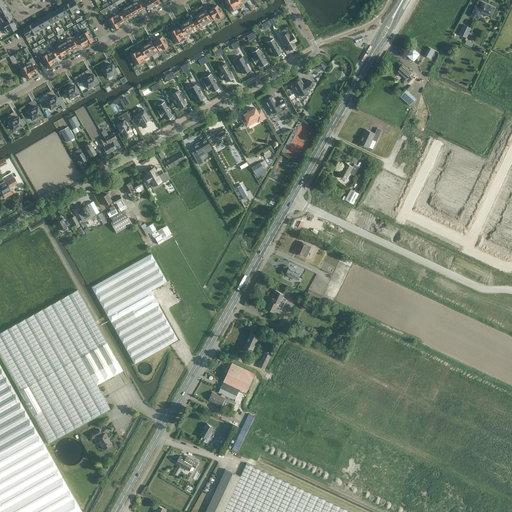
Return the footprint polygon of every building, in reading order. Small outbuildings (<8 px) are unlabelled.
[(70,3),(69,2),(74,11),(79,9),(74,0),(70,3)] [(137,0),(134,0),(131,2),(137,12),(138,12),(138,13),(141,11),(143,10),(141,7),(144,6),(140,0),(137,0)] [(154,6),(150,0),(140,0),(144,6),(146,4),(148,8),(150,7),(150,8),(154,6)] [(231,12),(239,8),(235,0),(226,0),(225,1),(227,4),(226,5),(228,8),(228,7),(231,12)] [(74,11),(69,2),(64,5),(70,14),(74,11)] [(137,12),(131,2),(126,4),(133,16),(136,14),(136,13),(137,12)] [(475,6),(471,14),(471,15),(478,18),(481,12),(491,17),(495,8),(490,5),(488,4),(483,2),(480,8),(475,6)] [(121,12),(123,17),(126,16),(127,18),(129,17),(129,18),(133,16),(126,4),(126,5),(127,6),(122,9),(123,10),(121,12)] [(70,14),(64,5),(60,8),(65,16),(69,14),(70,14)] [(212,9),(209,11),(216,22),(224,17),(220,12),(221,11),(220,8),(219,9),(217,5),(211,8),(212,9)] [(65,16),(60,8),(55,10),(60,19),(65,16)] [(0,12),(0,18),(9,14),(6,9),(0,12)] [(60,19),(55,10),(50,13),(55,22),(60,19)] [(203,11),(200,12),(207,24),(214,20),(215,22),(216,22),(209,11),(210,13),(208,14),(206,10),(204,11),(203,11)] [(123,17),(121,12),(118,13),(117,12),(112,15),(119,26),(122,24),(122,23),(123,22),(121,18),(123,17)] [(197,20),(195,21),(199,28),(207,24),(200,12),(197,14),(197,15),(195,16),(197,20)] [(55,22),(50,13),(46,16),(51,24),(55,22)] [(0,18),(0,21),(1,24),(11,18),(9,14),(0,18)] [(113,29),(119,26),(112,15),(113,16),(108,19),(110,23),(109,23),(111,26),(111,25),(113,29)] [(51,24),(46,16),(41,18),(46,27),(51,24)] [(3,29),(14,23),(11,18),(1,24),(2,24),(5,28),(3,29)] [(46,27),(41,18),(36,21),(41,30),(46,27)] [(188,19),(185,21),(191,33),(199,28),(195,21),(193,23),(190,19),(189,20),(188,19)] [(41,30),(36,21),(32,24),(37,33),(37,32),(41,30)] [(179,28),(178,28),(185,39),(184,37),(191,33),(185,21),(181,23),(182,24),(180,25),(182,29),(180,30),(179,28)] [(14,23),(3,29),(6,34),(16,28),(14,24),(14,23)] [(37,33),(32,24),(27,26),(32,35),(37,33)] [(471,28),(464,25),(459,34),(466,37),(471,28)] [(32,35),(27,26),(27,27),(22,30),(27,38),(32,35)] [(176,29),(175,29),(170,32),(172,35),(171,36),(173,39),(174,38),(177,44),(185,39),(178,28),(176,29)] [(81,32),(88,44),(93,41),(91,37),(92,37),(90,34),(89,34),(86,29),(81,32)] [(74,36),(78,43),(80,42),(82,46),(84,45),(88,44),(81,32),(74,36)] [(290,36),(288,32),(281,36),(289,50),(295,46),(293,42),(296,41),(292,35),(290,36)] [(71,50),(72,49),(72,50),(75,49),(75,48),(77,47),(75,44),(78,43),(74,36),(71,38),(70,36),(65,39),(71,50)] [(161,52),(169,48),(166,43),(167,42),(165,39),(164,40),(162,36),(157,39),(157,40),(154,42),(161,52)] [(71,50),(65,39),(60,42),(67,53),(70,51),(71,50)] [(275,56),(281,52),(273,39),(267,42),(270,47),(269,48),(271,52),(272,51),(275,56)] [(145,43),(152,56),(157,53),(156,50),(159,49),(160,52),(161,52),(154,42),(155,44),(153,45),(151,41),(149,42),(145,43)] [(63,55),(67,53),(60,42),(55,45),(56,46),(54,48),(57,54),(60,53),(61,56),(63,55)] [(140,47),(143,51),(140,53),(139,50),(145,62),(146,62),(144,59),(152,55),(152,56),(145,43),(142,45),(142,46),(140,47)] [(413,47),(407,55),(415,61),(421,53),(413,47)] [(435,50),(429,47),(424,55),(431,58),(435,50)] [(56,62),(56,61),(57,60),(55,56),(57,54),(54,48),(46,52),(53,63),(56,62)] [(258,49),(252,52),(254,56),(252,58),(255,64),(258,62),(260,66),(266,63),(258,49)] [(145,62),(139,50),(136,52),(136,51),(130,54),(132,58),(131,58),(133,61),(134,61),(137,66),(145,62)] [(47,66),(53,63),(46,52),(41,55),(44,60),(43,61),(44,63),(45,63),(47,66)] [(234,61),(236,65),(238,64),(243,74),(250,70),(242,56),(234,61)] [(30,61),(25,64),(31,75),(35,73),(36,72),(30,61)] [(227,81),(233,77),(225,63),(219,67),(222,72),(221,72),(223,77),(224,76),(227,81)] [(25,64),(20,67),(23,72),(22,72),(23,75),(24,75),(26,78),(31,75),(25,64)] [(102,68),(102,69),(103,71),(105,76),(106,76),(105,76),(106,76),(107,77),(111,75),(112,76),(117,73),(112,64),(107,66),(107,65),(101,68),(102,69),(102,68)] [(406,81),(408,83),(413,78),(410,76),(409,75),(411,72),(402,65),(397,71),(406,79),(406,78),(407,79),(406,81)] [(83,79),(83,80),(84,82),(87,87),(87,86),(88,88),(92,85),(93,86),(98,83),(93,74),(89,77),(88,76),(83,79)] [(211,74),(204,78),(206,82),(204,83),(208,89),(210,88),(212,92),(219,88),(211,74)] [(300,80),(293,83),(295,87),(294,87),(296,91),(297,91),(300,96),(305,93),(306,96),(307,95),(309,92),(308,90),(312,88),(314,83),(308,80),(307,82),(303,84),(300,80)] [(187,89),(190,93),(192,92),(197,102),(204,98),(196,84),(187,89)] [(74,96),(74,97),(80,94),(75,85),(70,88),(69,87),(64,89),(64,90),(66,92),(65,92),(68,97),(69,98),(74,96)] [(180,108),(186,104),(178,90),(172,94),(175,99),(174,99),(176,103),(177,103),(180,108)] [(410,105),(416,99),(407,90),(401,96),(410,105)] [(125,105),(131,102),(126,95),(121,98),(125,105)] [(46,100),(46,101),(47,103),(46,103),(49,108),(49,107),(50,107),(51,109),(55,107),(60,105),(63,109),(66,107),(60,96),(57,98),(56,96),(53,97),(51,98),(51,97),(45,100),(46,100)] [(270,108),(272,112),(272,113),(277,110),(278,113),(282,111),(280,107),(286,104),(282,98),(275,102),(272,96),(265,100),(268,104),(267,105),(269,109),(270,108)] [(164,102),(158,105),(160,109),(158,111),(161,117),(163,116),(166,119),(172,116),(164,102)] [(36,117),(37,118),(42,115),(37,106),(32,109),(32,108),(27,111),(28,113),(28,114),(28,113),(28,114),(30,118),(31,118),(32,120),(36,117)] [(139,113),(136,115),(139,121),(143,127),(149,124),(149,123),(154,120),(149,111),(146,113),(143,108),(138,111),(139,113)] [(261,109),(257,111),(255,108),(244,114),(248,121),(252,119),(254,122),(257,120),(258,122),(265,118),(261,109)] [(119,127),(118,128),(121,132),(125,138),(133,134),(131,130),(129,126),(128,126),(126,122),(130,119),(126,112),(121,115),(122,117),(122,118),(122,119),(123,118),(124,120),(121,122),(119,123),(121,126),(119,127)] [(74,127),(75,127),(80,124),(75,115),(69,119),(74,127)] [(8,121),(9,122),(10,124),(9,124),(12,129),(13,130),(18,128),(18,129),(23,125),(19,117),(14,119),(13,118),(8,121),(8,122),(8,121)] [(66,140),(67,142),(74,137),(68,126),(61,130),(66,140)] [(366,129),(359,143),(369,147),(373,139),(376,140),(376,141),(382,130),(378,128),(375,133),(366,129)] [(215,135),(214,135),(215,135),(219,143),(224,141),(226,145),(232,142),(229,138),(230,138),(225,129),(224,129),(215,135)] [(112,151),(115,149),(116,148),(112,141),(116,138),(113,132),(105,137),(108,143),(110,142),(110,143),(108,145),(112,151)] [(97,139),(98,141),(99,143),(100,142),(102,145),(103,144),(105,146),(104,147),(107,153),(112,151),(108,145),(106,141),(105,140),(104,141),(102,137),(97,139)] [(212,149),(211,147),(206,138),(193,146),(196,151),(192,153),(199,164),(203,162),(199,156),(212,149)] [(97,153),(92,146),(91,142),(84,146),(91,157),(97,153)] [(75,151),(81,162),(86,159),(81,149),(79,150),(79,149),(75,151)] [(181,152),(165,161),(170,168),(185,159),(181,152)] [(265,167),(263,164),(262,165),(260,162),(251,167),(255,173),(265,167)] [(356,173),(359,167),(354,164),(353,167),(346,163),(340,175),(346,179),(351,170),(356,173)] [(147,174),(145,175),(149,182),(151,180),(153,185),(157,183),(158,185),(162,183),(165,181),(161,175),(158,176),(158,175),(157,172),(154,167),(146,172),(147,174)] [(51,168),(44,172),(51,185),(58,181),(55,176),(56,175),(54,172),(53,172),(51,168)] [(0,185),(0,187),(1,189),(0,189),(2,194),(3,193),(5,197),(12,193),(9,187),(17,183),(14,177),(12,173),(3,178),(5,183),(0,185)] [(38,175),(31,179),(38,192),(45,188),(42,182),(43,182),(41,179),(40,179),(40,178),(38,175)] [(134,189),(129,182),(125,184),(125,183),(123,184),(123,185),(126,189),(125,190),(127,193),(128,193),(130,197),(135,195),(133,190),(134,189)] [(247,196),(241,185),(240,185),(237,187),(243,198),(247,196)] [(353,204),(359,193),(351,189),(345,200),(353,204)] [(112,201),(108,194),(104,196),(103,196),(101,196),(101,197),(100,198),(104,205),(112,201)] [(127,208),(120,196),(112,200),(114,204),(113,204),(115,208),(107,213),(109,218),(110,217),(113,221),(111,223),(116,233),(132,224),(124,209),(127,208)] [(86,206),(85,206),(85,205),(80,208),(81,208),(80,209),(82,212),(79,214),(83,221),(91,217),(91,216),(99,212),(93,201),(88,205),(89,208),(88,209),(86,206)] [(70,218),(75,229),(78,227),(76,224),(78,223),(75,215),(70,218)] [(66,226),(62,219),(56,222),(60,229),(61,229),(62,231),(67,228),(66,226)] [(156,231),(152,223),(147,227),(146,227),(150,234),(152,233),(156,231)] [(296,252),(303,256),(308,245),(301,241),(301,242),(300,244),(296,252)] [(151,253),(91,287),(134,364),(178,339),(158,304),(151,290),(167,281),(151,253)] [(300,272),(289,267),(286,275),(297,280),(300,272)] [(0,332),(0,356),(19,391),(107,342),(78,289),(0,332)] [(275,290),(272,297),(271,300),(266,308),(275,312),(277,308),(282,310),(287,299),(284,298),(286,295),(283,293),(275,290)] [(251,352),(259,336),(251,332),(251,334),(244,349),(251,352)] [(107,342),(81,357),(97,385),(115,375),(115,374),(118,372),(118,373),(119,372),(122,370),(123,370),(107,342)] [(265,352),(260,362),(258,365),(264,368),(271,355),(265,352)] [(49,443),(110,409),(97,385),(81,357),(19,391),(49,443)] [(151,370),(152,368),(151,367),(151,365),(150,364),(150,363),(149,363),(147,362),(146,361),(145,361),(143,361),(142,362),(140,363),(139,364),(138,365),(138,367),(138,368),(138,369),(138,371),(139,372),(139,373),(140,374),(141,374),(143,375),(144,375),(145,375),(147,375),(148,374),(149,373),(150,372),(151,371),(151,370)] [(232,363),(224,381),(219,392),(235,400),(240,388),(247,391),(255,373),(232,363)] [(0,511),(81,511),(82,511),(0,364),(0,511)] [(225,398),(213,392),(209,399),(221,405),(225,398)] [(201,439),(207,442),(205,445),(213,449),(216,443),(207,438),(214,427),(207,423),(200,434),(203,436),(201,439)] [(104,449),(112,445),(105,433),(102,435),(100,433),(101,433),(99,429),(90,433),(92,438),(97,435),(98,437),(98,438),(100,442),(99,442),(101,445),(102,445),(104,449)] [(366,511),(489,511),(498,491),(353,431),(343,455),(353,459),(359,446),(368,449),(346,503),(366,511)] [(83,455),(84,452),(83,449),(82,446),(81,444),(80,442),(78,441),(76,439),(73,438),(70,438),(67,438),(65,439),(62,440),(60,442),(58,444),(57,446),(56,449),(56,452),(56,454),(56,457),(58,459),(59,461),(61,463),(63,465),(66,466),(69,466),(72,466),(74,465),(77,464),(79,462),(81,460),(82,458),(83,455)] [(185,459),(180,456),(176,463),(181,466),(180,467),(180,468),(182,469),(183,469),(184,467),(189,470),(192,466),(195,468),(198,462),(187,456),(185,459)] [(352,511),(247,463),(240,476),(223,511),(352,511)] [(223,511),(240,476),(226,469),(205,511),(223,511)]
